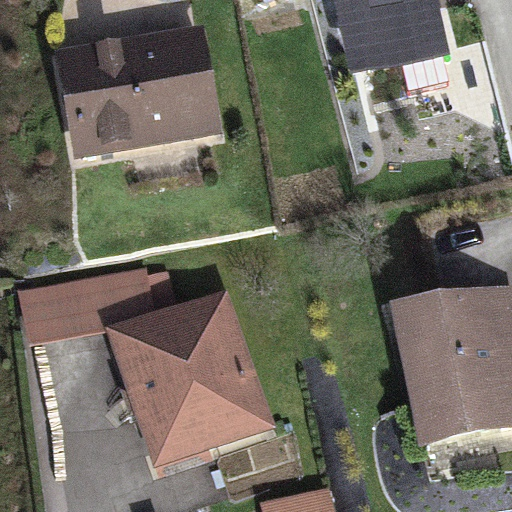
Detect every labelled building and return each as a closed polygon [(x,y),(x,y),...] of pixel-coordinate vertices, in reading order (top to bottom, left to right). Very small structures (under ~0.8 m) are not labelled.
[(434,0),(330,0),(347,75),(446,54),(434,0)] [(204,25),(53,51),(72,160),(223,134),(204,25)] [(27,345),(103,333),(151,469),(274,429),(226,292),(177,301),(168,268),(150,273),(148,266),(18,292),(27,345)] [(511,284),(391,305),(414,444),(511,427),(511,284)] [(334,511),(329,486),(257,502),(259,511),(334,511)]
